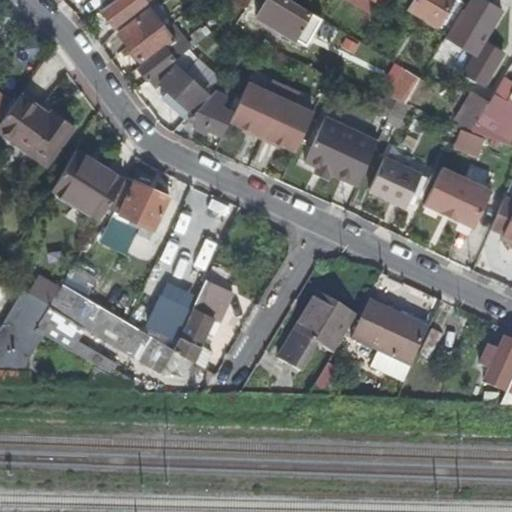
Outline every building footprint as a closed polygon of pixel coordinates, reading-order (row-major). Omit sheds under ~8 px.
[(106,0),(100,5),(114,24),(143,2),(142,1),(143,0),(106,0)] [(155,0),(118,27),(143,61),(177,36),(170,28),(174,25),(155,0)] [(329,20),(297,0),(264,0),(257,12),(297,36),(298,33),(307,39),(313,29),(321,34),(329,20)] [(409,0),(439,18),(449,0),(409,0)] [(449,0),(439,18),(450,24),(464,0),(449,0)] [(486,0),(469,0),(449,33),(476,50),(483,38),(501,9),(486,0)] [(194,30),(201,39),(217,28),(210,19),(194,30)] [(177,36),(143,61),(140,63),(149,76),(153,73),(172,60),(193,45),(197,42),(181,20),(174,25),(170,28),(177,36)] [(502,50),(483,38),(476,50),(467,66),(485,78),(502,50)] [(193,45),(172,60),(175,65),(189,77),(202,59),(193,45)] [(162,81),(175,65),(172,60),(153,73),(160,82),(162,81)] [(397,96),(406,99),(422,71),(406,61),(388,93),(397,96)] [(162,81),(194,109),(208,94),(189,77),(175,65),(162,81)] [(0,123),(14,105),(0,95),(0,92),(8,82),(0,75),(0,123)] [(232,115),(263,130),(287,81),(276,75),(271,86),(251,76),(232,115)] [(194,109),(190,114),(221,130),(232,107),(222,102),(230,86),(218,80),(208,94),(194,109)] [(287,81),(263,130),(296,145),(314,107),(293,97),(298,87),(287,81)] [(489,99),(472,128),(488,135),(511,94),(497,86),(489,99)] [(461,123),(472,128),(489,99),(473,89),(455,120),(461,123)] [(406,99),(397,96),(388,118),(402,124),(413,101),(406,99)] [(45,119),(17,99),(14,105),(0,123),(0,135),(45,169),(72,131),(48,114),(45,119)] [(306,159),(359,182),(380,135),(328,111),(306,159)] [(460,130),(453,150),(479,160),(486,140),(460,130)] [(48,195),(97,225),(108,207),(119,189),(84,167),(87,163),(72,155),(48,195)] [(387,155),(371,188),(410,206),(425,172),(387,155)] [(494,184),(444,162),(428,199),(478,221),(494,184)] [(123,216),(140,224),(154,230),(156,231),(169,199),(134,183),(131,185),(124,180),(119,189),(108,207),(123,216)] [(491,225),(505,232),(511,216),(511,194),(506,192),(491,225)] [(152,235),(154,230),(140,224),(138,228),(152,235)] [(76,269),(67,283),(85,294),(93,280),(76,269)] [(38,283),(30,296),(47,307),(55,293),(38,283)] [(46,309),(82,332),(155,376),(164,379),(168,372),(179,356),(174,353),(171,351),(121,320),(61,283),(55,293),(47,307),(46,309)] [(231,296),(203,285),(190,311),(193,312),(174,353),(179,356),(192,364),(199,350),(212,320),(220,323),(231,296)] [(28,358),(43,333),(34,327),(46,309),(47,307),(30,296),(22,291),(0,326),(0,373),(28,374),(28,358)] [(317,351),(331,358),(354,318),(316,295),(275,362),(301,378),(317,351)] [(350,341),(410,369),(416,357),(427,332),(367,304),(350,341)] [(72,349),(82,332),(46,309),(34,327),(43,333),(72,349)] [(442,328),(431,324),(427,332),(416,357),(427,361),(442,328)] [(481,385),(501,394),(511,370),(511,346),(501,341),(496,352),(487,347),(478,367),(487,372),(481,385)] [(199,350),(192,364),(194,365),(203,371),(211,355),(199,350)] [(93,353),(88,359),(95,363),(141,390),(145,384),(93,353)] [(179,356),(168,372),(184,380),(194,365),(192,364),(179,356)] [(95,363),(86,389),(143,391),(141,390),(95,363)] [(511,375),(499,404),(511,404),(511,375)]
